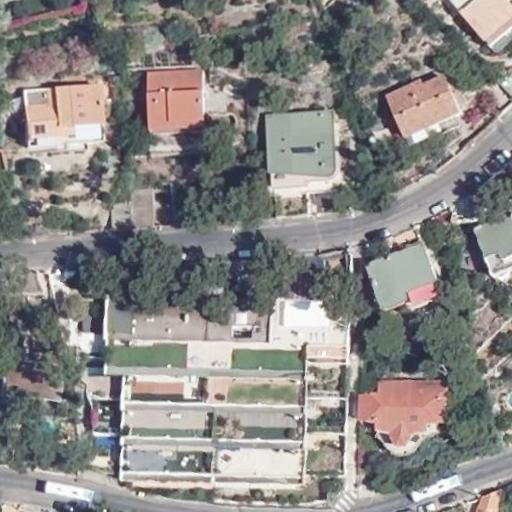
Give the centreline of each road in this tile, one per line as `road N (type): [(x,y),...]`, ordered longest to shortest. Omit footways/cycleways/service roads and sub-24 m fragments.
road 1 (residential): [(511,127),(433,201),(361,226),(0,253)]
road 2 (residential): [(171,511),(0,479)]
road 3 (residential): [(511,463),(381,511)]
